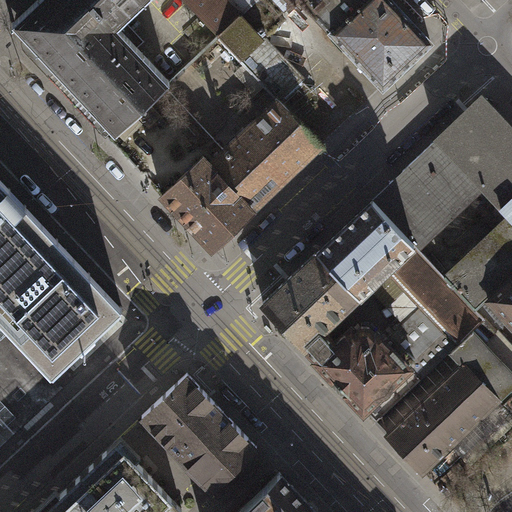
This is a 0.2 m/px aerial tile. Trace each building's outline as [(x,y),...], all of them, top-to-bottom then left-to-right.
[(36,0),(12,23),(114,131),(167,82),(116,27),(132,12),(145,0),(36,0)] [(185,0),(216,33),(239,12),(227,0),(185,0)] [(252,0),(239,12),(216,33),(277,99),(300,78),(263,38),(284,19),(278,12),(291,0),(252,0)] [(291,0),(302,0),(332,31),(364,0),(291,0)] [(390,0),(364,0),(332,31),(383,85),(429,41),(390,0)] [(476,308),(488,297),(511,273),(511,126),(482,95),(437,137),(481,184),(509,213),(444,274),(476,308)] [(224,163),(216,170),(253,209),(320,146),(277,99),(217,156),(224,163)] [(390,182),(434,229),(481,184),(437,137),(390,182)] [(213,246),(253,209),(216,170),(202,155),(163,192),(213,246)] [(0,180),(0,317),(51,372),(120,309),(0,180)] [(373,198),(417,245),(434,229),(390,182),(373,198)] [(261,303),(303,347),(322,329),(367,287),(386,270),(417,304),(399,321),(382,336),(420,378),(485,318),(476,308),(444,274),(417,245),(373,198),(261,303)] [(386,270),(367,287),(399,321),(417,304),(386,270)] [(511,273),(488,297),(511,322),(511,273)] [(511,345),(485,318),(420,378),(375,419),(421,471),(453,441),(488,408),(511,385),(511,345)] [(375,419),(420,378),(382,336),(371,325),(359,327),(356,330),(350,325),(334,339),(322,329),(303,347),(375,419)] [(187,373),(143,415),(212,488),(256,447),(187,373)] [(502,423),(488,408),(453,441),(467,456),(502,423)] [(178,511),(182,508),(117,439),(40,511),(178,511)] [(317,511),(280,472),(237,511),(317,511)]
